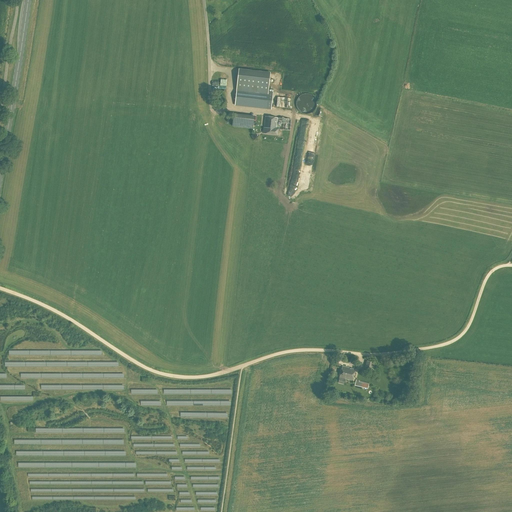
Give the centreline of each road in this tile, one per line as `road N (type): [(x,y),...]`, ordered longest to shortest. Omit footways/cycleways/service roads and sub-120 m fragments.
road 1 (track): [(241,366),(291,350),(384,355),(448,343),(469,324),(486,276),(507,264)]
road 2 (track): [(241,366),(170,376),(0,287)]
road 3 (unclassified): [(290,201),(234,157),(218,131),(204,0)]
road 4 (primary): [(0,170),(27,0)]
